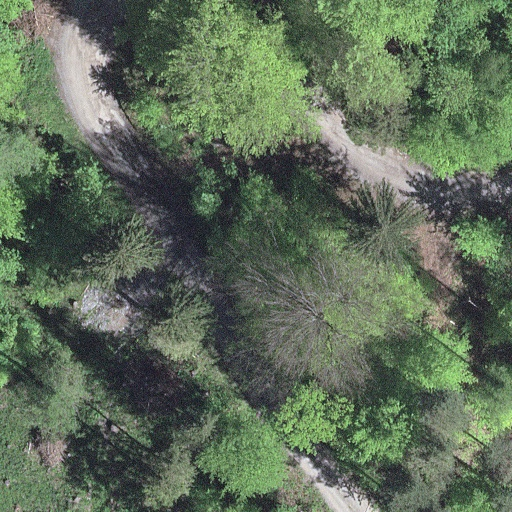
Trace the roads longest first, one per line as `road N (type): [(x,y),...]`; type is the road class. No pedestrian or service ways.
road 1 (track): [(106,0),(90,8),(73,58),(115,147),(353,511)]
road 2 (track): [(511,173),(369,164),(208,0)]
